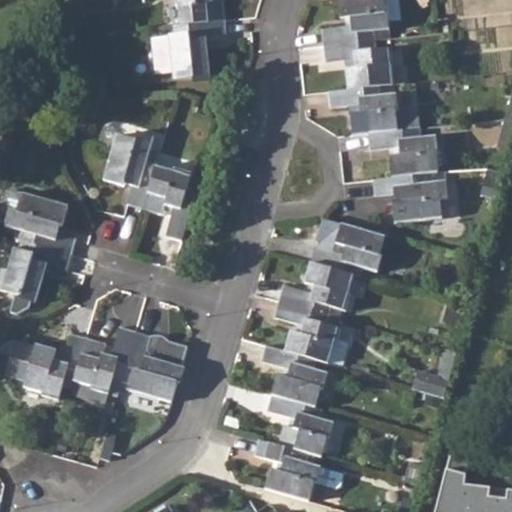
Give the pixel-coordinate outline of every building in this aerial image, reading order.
[(172,14),(174,33),(217,28),(215,8),(205,9),(205,1),(213,0),(167,0),(169,14),(172,14)] [(392,0),(387,0),(378,1),(380,20),(384,20),(385,30),(396,29),(392,0)] [(344,26),(345,34),(315,37),(317,53),(371,48),(386,46),(385,30),(384,20),(380,20),(378,1),(358,3),(333,6),(335,27),(344,26)] [(167,79),(167,84),(205,80),(201,47),(219,45),(217,28),(174,33),(166,34),(167,43),(162,43),(167,79)] [(167,79),(162,43),(144,45),(149,81),(167,79)] [(340,75),(343,97),(376,93),(388,92),(386,54),(372,55),(371,48),(317,53),(319,70),(349,67),(349,74),(340,75)] [(361,142),(391,139),(416,136),(414,115),(393,117),(392,100),(377,102),(376,93),(343,97),(322,99),(324,116),(354,113),(355,122),(345,122),(348,143),(361,142)] [(511,129),(511,95),(503,127),(511,129)] [(495,156),(506,159),(511,135),(511,129),(503,127),(495,156)] [(384,164),(386,185),(427,180),(432,180),(429,160),(432,159),(431,142),(417,144),(416,136),(391,139),(361,142),(363,157),(393,154),(393,163),(384,164)] [(121,213),(137,218),(150,174),(153,160),(145,157),(148,144),(132,140),(129,148),(112,142),(98,188),(117,195),(121,182),(129,184),(121,213)] [(186,182),(150,174),(137,218),(158,224),(160,214),(168,216),(160,244),(176,249),(191,199),(182,196),(186,182)] [(387,209),(389,230),(436,224),(434,206),(442,205),(440,188),(427,189),(427,180),(386,185),(366,187),(368,203),(397,200),(398,208),(387,209)] [(17,250),(68,265),(72,249),(44,240),(46,232),(57,235),(63,216),(19,203),(12,221),(6,219),(1,236),(11,239),(9,247),(17,250)] [(349,284),(355,285),(357,276),(373,280),(377,266),(374,265),(380,244),(337,232),(331,253),(340,256),(338,264),(309,256),(305,271),(349,284)] [(15,307),(32,312),(43,274),(63,279),(68,265),(17,250),(15,258),(9,257),(2,278),(0,277),(0,299),(15,304),(15,307)] [(274,310),(325,325),(327,316),(341,320),(349,284),(305,271),(299,292),(309,295),(307,303),(279,294),(274,310)] [(312,368),(323,371),(329,352),(332,352),(333,346),(336,338),(322,333),(325,325),(274,310),(269,325),(297,334),(295,341),(286,338),(281,359),(312,368)] [(69,388),(71,389),(72,389),(86,393),(85,396),(103,402),(112,404),(116,389),(130,340),(113,335),(105,362),(97,359),(99,351),(81,345),(69,388)] [(19,394),(54,408),(58,393),(67,395),(69,388),(81,345),(65,340),(57,369),(48,366),(51,358),(6,347),(0,350),(0,360),(7,362),(1,383),(21,389),(19,394)] [(130,340),(116,389),(125,392),(124,397),(166,410),(182,355),(164,349),(155,343),(145,344),(130,340)] [(345,350),(333,346),(332,352),(329,352),(323,371),(338,375),(345,350)] [(268,403),(310,415),(316,396),(319,396),(323,380),(310,375),(312,368),(281,359),(261,354),(257,369),(284,377),(282,386),(274,383),(268,403)] [(442,406),(449,375),(453,361),(444,359),(437,386),(415,380),(411,397),(442,406)] [(101,412),(103,402),(85,396),(86,393),(72,389),(71,389),(68,402),(101,412)] [(304,460),(317,464),(322,445),(325,446),(330,429),(315,424),(317,417),(310,415),(268,403),(264,418),(291,426),(289,434),(279,432),(274,452),(304,460)] [(261,496),(304,508),(309,490),(331,496),(336,493),(340,479),(302,468),(304,460),(274,452),(255,446),(251,461),(278,468),(276,478),(267,475),(261,496)] [(511,511),(511,492),(506,492),(506,501),(487,500),(488,490),(462,489),(463,476),(445,472),(434,511),(511,511)]
